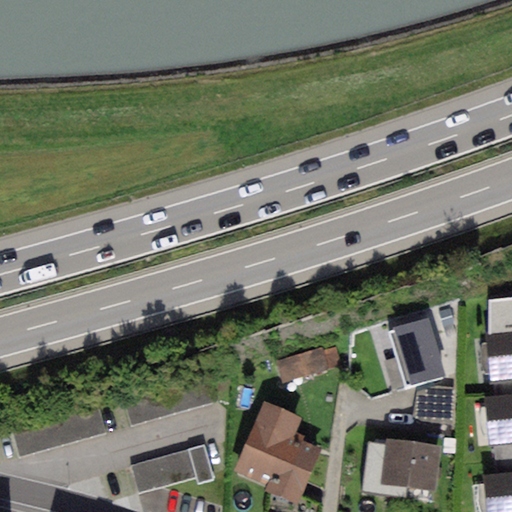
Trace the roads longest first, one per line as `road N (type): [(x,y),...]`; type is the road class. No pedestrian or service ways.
road 1 (motorway): [(511,114),(0,274)]
road 2 (motorway): [(0,337),(511,179)]
